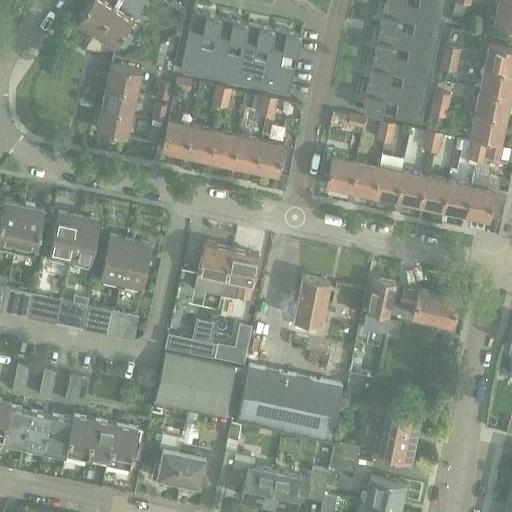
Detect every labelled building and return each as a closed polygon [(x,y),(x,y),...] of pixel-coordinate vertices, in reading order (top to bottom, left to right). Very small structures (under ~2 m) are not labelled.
[(90,0),(77,21),(96,33),(113,7),(103,0),(90,0)] [(385,0),(385,3),(444,15),(447,0),(385,0)] [(511,26),(511,1),(506,0),(498,0),(494,22),(511,26)] [(385,3),(380,29),(438,42),(444,15),(385,3)] [(113,7),(96,33),(114,46),(116,43),(124,48),(140,25),(113,7)] [(180,69),(210,76),(222,17),(193,11),(180,69)] [(222,17),(210,76),(236,81),(249,23),(222,17)] [(249,23),(236,81),(263,87),(275,28),(249,23)] [(263,87),(289,92),(302,34),(301,34),(275,28),(263,87)] [(380,29),(374,56),(433,68),(438,42),(380,29)] [(511,45),(489,41),(484,65),(511,72),(511,45)] [(444,44),(442,55),(458,59),(461,47),(444,44)] [(442,55),(439,67),(456,71),(458,59),(442,55)] [(374,56),(368,83),(427,95),(433,68),(374,56)] [(156,97),(167,99),(168,99),(172,84),(171,83),(175,64),(164,61),(160,81),(156,97)] [(111,64),(106,88),(136,93),(141,70),(111,64)] [(511,72),(484,65),(479,88),(510,95),(511,86),(511,72)] [(177,76),(174,87),(190,91),(192,80),(192,79),(177,76)] [(363,109),(382,113),(382,112),(385,99),(398,102),(395,115),(395,116),(421,122),(427,95),(368,83),(363,109)] [(214,92),(214,95),(230,98),(232,89),(232,88),(216,85),(216,86),(214,92)] [(106,88),(102,109),(131,115),(136,93),(106,88)] [(479,88),(474,112),(505,119),(510,95),(479,88)] [(434,90),(432,101),(448,105),(451,93),(434,90)] [(214,95),(212,105),(228,108),(230,98),(214,95)] [(262,96),(261,103),(275,107),(277,99),(262,96)] [(156,101),(152,117),(163,119),(164,120),(168,104),(166,103),(156,101)] [(432,101),(430,113),(446,116),(448,105),(432,101)] [(261,103),(258,113),(273,116),(275,107),(261,103)] [(127,136),(131,115),(102,109),(97,129),(127,136)] [(474,112),(469,135),(500,142),(505,119),(474,112)] [(364,125),(366,117),(350,113),(348,122),(364,125)] [(192,123),(186,154),(210,159),(217,129),(201,125),(203,117),(193,115),(192,123)] [(152,118),(151,123),(162,126),(163,121),(163,119),(152,117),(152,118)] [(168,118),(161,149),(186,154),(192,123),(168,118)] [(380,120),(378,129),(394,132),(396,123),(386,121),(380,119),(380,120)] [(151,123),(147,141),(158,143),(162,126),(151,123)] [(217,129),(210,159),(233,164),(238,133),(217,129)] [(378,129),(376,138),(384,139),(392,141),(394,132),(378,129)] [(426,130),(425,138),(441,141),(442,133),(442,132),(427,129),(426,129),(426,130)] [(238,133),(233,164),(255,169),(263,138),(238,133)] [(263,138),(255,169),(278,174),(284,143),(263,138)] [(425,138),(423,147),(439,151),(441,141),(425,138)] [(484,157),(485,157),(500,160),(503,147),(473,141),(471,149),(485,152),(484,157)] [(471,149),(468,163),(476,165),(477,161),(484,162),(485,157),(484,157),(485,152),(471,149)] [(326,184),(348,189),(355,158),(332,153),(326,184)] [(355,158),(348,189),(370,194),(377,163),(355,158)] [(377,163),(370,194),(394,199),(401,168),(377,163)] [(401,168),(394,199),(417,204),(422,172),(401,168)] [(471,183),(464,214),(489,219),(490,216),(502,219),(508,192),(496,190),(496,188),(485,186),(488,174),(474,171),(471,183)] [(422,172),(417,204),(440,209),(447,177),(422,172)] [(447,177),(440,209),(464,214),(471,183),(447,177)] [(0,218),(0,248),(14,251),(24,203),(4,198),(0,218)] [(24,203),(14,251),(34,256),(45,207),(24,203)] [(48,258),(68,262),(79,214),(58,210),(49,253),(49,254),(48,258)] [(79,214),(68,262),(88,267),(89,262),(99,219),(79,214)] [(100,282),(120,286),(130,238),(110,233),(100,282)] [(130,238),(120,286),(140,290),(141,285),(150,242),(130,238)] [(194,288),(207,290),(221,294),(224,279),(231,248),(204,242),(194,288)] [(231,248),(224,279),(221,294),(248,300),(258,254),(231,248)] [(288,314),(285,330),(318,337),(321,323),(329,281),(329,280),(329,279),(302,273),(296,299),(291,298),(290,301),(288,314)] [(374,277),(367,311),(379,314),(375,334),(385,336),(388,318),(395,281),(374,277)] [(7,286),(2,310),(15,313),(20,290),(18,289),(9,287),(9,286),(7,286)] [(411,316),(439,321),(437,330),(452,333),(454,324),(459,296),(418,288),(417,291),(403,288),(400,302),(413,304),(411,316)] [(47,295),(42,319),(43,319),(55,322),(56,322),(61,297),(60,297),(59,297),(59,298),(48,296),(47,295)] [(61,297),(56,322),(68,324),(69,325),(74,301),(73,301),(63,298),(61,297)] [(101,307),(96,330),(98,330),(109,333),(110,333),(115,309),(113,308),(113,309),(103,307),(101,307)] [(115,309),(110,333),(122,336),(127,313),(117,310),(117,309),(115,309)] [(388,318),(385,336),(397,338),(401,321),(388,318)] [(217,343),(214,357),(242,363),(245,351),(249,331),(226,326),(224,336),(219,335),(217,342),(217,343)] [(192,338),(189,351),(214,357),(217,343),(217,342),(211,340),(206,339),(204,339),(193,336),(192,338)] [(349,351),(333,348),(329,365),(345,369),(349,351)] [(155,401),(232,417),(243,367),(235,366),(235,365),(166,350),(155,401)] [(18,361),(16,371),(28,373),(30,364),(18,361)] [(249,363),(237,420),(330,440),(343,384),(249,363)] [(44,367),(43,376),(54,379),(56,370),(44,367)] [(16,371),(14,379),(26,382),(28,373),(16,371)] [(71,373),(69,382),(81,384),(82,375),(71,373)] [(43,376),(41,385),(52,387),(54,379),(43,376)] [(24,391),(26,382),(14,379),(12,388),(24,391)] [(372,386),(352,381),(349,394),(370,398),(372,386)] [(69,382),(67,391),(79,393),(81,384),(69,382)] [(50,396),(52,387),(41,385),(39,394),(50,396)] [(77,402),(79,393),(67,391),(65,400),(77,402)] [(0,398),(0,436),(2,437),(9,404),(10,404),(11,401),(0,398)] [(9,404),(2,437),(1,441),(22,445),(30,409),(10,404),(9,404)] [(385,408),(376,451),(376,452),(411,459),(420,415),(385,408)] [(30,409),(22,445),(44,450),(52,413),(30,409)] [(52,413),(44,450),(66,455),(66,451),(73,418),(72,418),(52,413)] [(66,451),(87,455),(95,419),(73,414),(72,418),(73,418),(66,451)] [(95,419),(87,455),(109,460),(116,423),(95,419)] [(231,420),(228,434),(238,436),(241,422),(231,420)] [(116,423),(109,460),(130,464),(138,427),(116,423)] [(157,457),(153,478),(174,483),(175,479),(200,484),(203,467),(206,468),(211,447),(191,443),(180,441),(181,436),(162,432),(159,445),(162,445),(159,458),(157,457)] [(334,440),(332,451),(357,457),(360,445),(334,440)] [(240,497),(266,502),(274,468),(255,464),(256,455),(225,448),(219,478),(243,483),(240,497)] [(355,471),(357,457),(332,451),(329,466),(355,471)] [(8,456),(6,465),(8,466),(12,467),(18,468),(19,459),(8,456)] [(274,468),(266,502),(294,508),(298,492),(306,494),(306,496),(322,499),(323,499),(324,491),(329,469),(313,466),(311,477),(301,474),(274,468)] [(370,475),(364,500),(400,508),(402,498),(405,499),(408,483),(370,475)] [(332,511),(337,494),(324,491),(323,499),(322,499),(319,511),(332,511)] [(398,511),(400,508),(364,500),(361,511),(398,511)]
